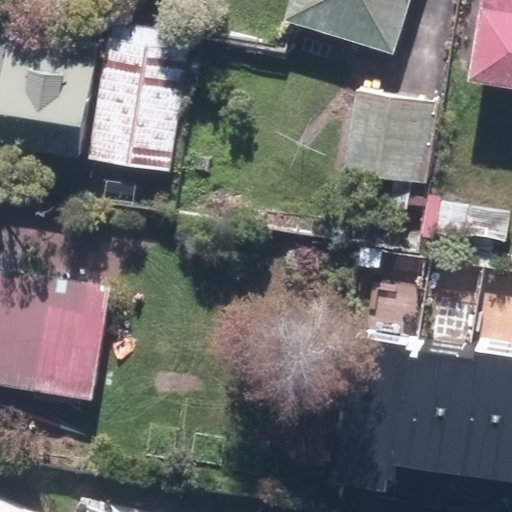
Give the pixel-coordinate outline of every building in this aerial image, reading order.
[(410,0),(296,0),(289,23),(393,56),(410,0)] [(511,0),(482,0),(469,80),(511,87),(511,0)] [(0,117),(4,118),(3,135),(104,142),(103,154),(181,160),(191,24),(113,18),(112,28),(0,20),(0,117)] [(436,106),(359,92),(346,164),(423,177),(436,106)] [(511,203),(457,198),(453,236),(511,242),(511,203)] [(122,276),(0,253),(0,378),(100,396),(122,276)] [(489,294),(414,288),(410,328),(486,334),(489,294)] [(416,340),(359,330),(333,482),(385,491),(386,480),(391,481),(394,467),(416,340)] [(468,348),(416,340),(394,467),(449,475),(468,348)] [(511,424),(511,354),(468,348),(449,475),(504,483),(511,424)] [(56,511),(0,486),(0,511),(56,511)]
